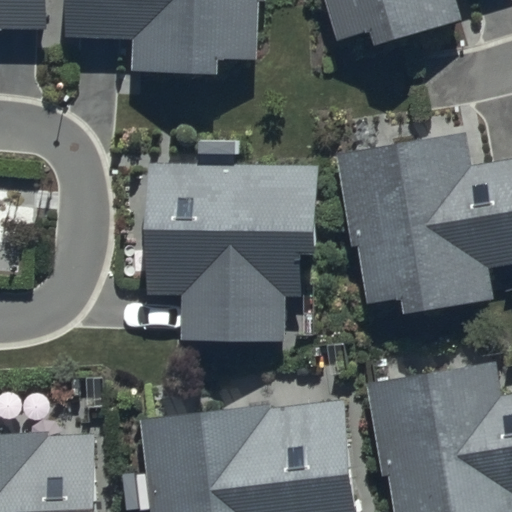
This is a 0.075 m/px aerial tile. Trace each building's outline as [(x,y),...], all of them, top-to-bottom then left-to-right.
[(51,0),(0,0),(0,40),(51,42),(51,0)] [(83,0),(82,43),(145,45),(144,79),(229,81),(229,69),(267,70),(268,0),(83,0)] [(317,0),(320,12),(329,9),(344,62),(379,51),(382,61),(465,39),(456,10),(490,0),(317,0)] [(466,132),(341,151),(354,247),(363,246),(371,300),(407,294),(408,304),(494,294),(489,264),(511,260),(511,158),(471,165),(466,132)] [(328,274),(327,173),(242,174),(242,151),(210,151),(210,175),(161,175),(161,304),(188,304),(188,352),(294,352),(294,311),(313,311),(313,274),(328,274)] [(511,511),(511,397),(506,398),(500,364),(372,384),(387,476),(394,475),(400,511),(511,511)] [(354,511),(341,401),(158,423),(165,479),(137,483),(140,511),(354,511)] [(102,511),(100,444),(0,447),(0,511),(102,511)]
